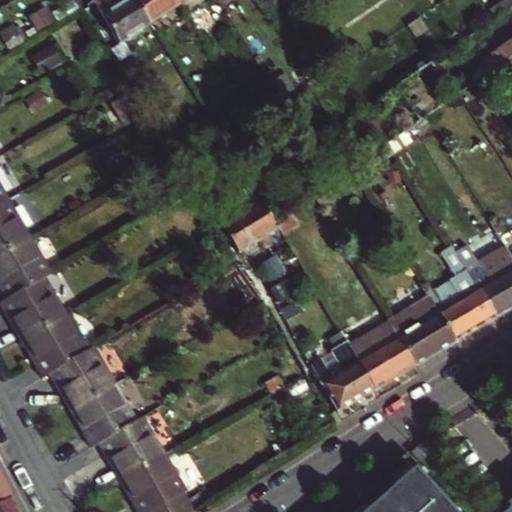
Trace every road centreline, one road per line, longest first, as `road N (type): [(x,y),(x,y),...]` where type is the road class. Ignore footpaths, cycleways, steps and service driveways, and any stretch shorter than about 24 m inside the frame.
road 1 (residential): [(257,511),(511,354)]
road 2 (residential): [(59,511),(0,401)]
